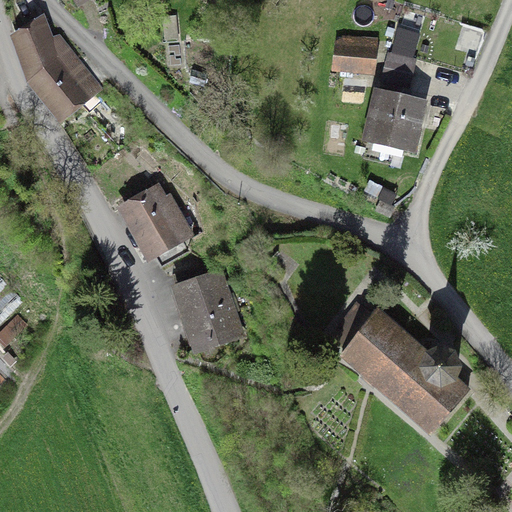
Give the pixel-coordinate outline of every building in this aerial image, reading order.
[(73,0),(79,8),(90,0),(73,0)] [(40,16),(16,38),(32,81),(61,122),(100,87),(59,39),(50,38),(40,16)] [(370,46),(340,43),(337,71),(369,73),(370,46)] [(416,60),(388,54),(381,82),(409,88),(416,60)] [(368,139),(411,149),(421,104),(378,94),(368,139)] [(154,194),(126,211),(151,255),(154,253),(162,267),(188,252),(180,238),(189,232),(170,198),(160,204),(154,194)] [(393,207),(380,201),(376,210),(389,216),(393,207)] [(200,265),(172,275),(197,349),(238,335),(218,275),(205,279),(200,265)] [(0,324),(24,300),(0,275),(0,324)] [(425,349),(378,309),(335,354),(350,367),(428,435),(468,386),(456,377),(460,364),(453,349),(438,344),(425,349)]
